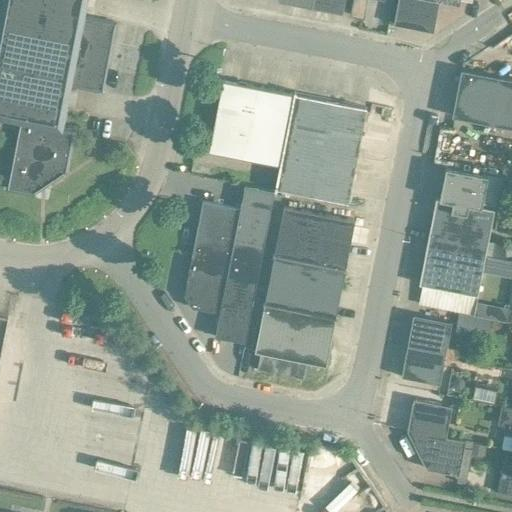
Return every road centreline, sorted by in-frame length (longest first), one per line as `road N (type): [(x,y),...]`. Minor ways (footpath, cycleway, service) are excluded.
road 1 (unclassified): [(353,416),(424,60)]
road 2 (unclassified): [(353,416),(208,395),(179,382),(102,257)]
road 3 (unclassified): [(102,257),(124,231),(148,173),(189,18)]
road 4 (unclassified): [(424,60),(189,18)]
